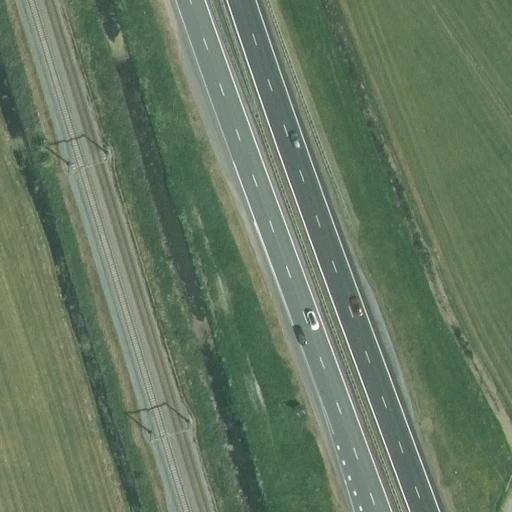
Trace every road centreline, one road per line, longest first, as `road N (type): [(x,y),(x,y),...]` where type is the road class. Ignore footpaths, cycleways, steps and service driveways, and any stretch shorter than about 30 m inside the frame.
road 1 (trunk): [(191,0),(378,511)]
road 2 (trunk): [(423,511),(240,0)]
